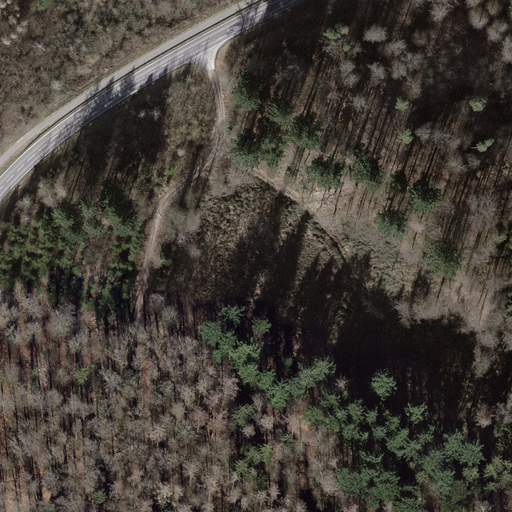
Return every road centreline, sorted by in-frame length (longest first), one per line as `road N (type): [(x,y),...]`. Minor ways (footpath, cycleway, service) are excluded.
road 1 (track): [(205,45),(221,99),(221,147),(160,208),(141,276),(144,340),(190,359),(441,511)]
road 2 (secondary): [(293,0),(99,107),(0,185)]
road 3 (track): [(153,511),(144,340)]
